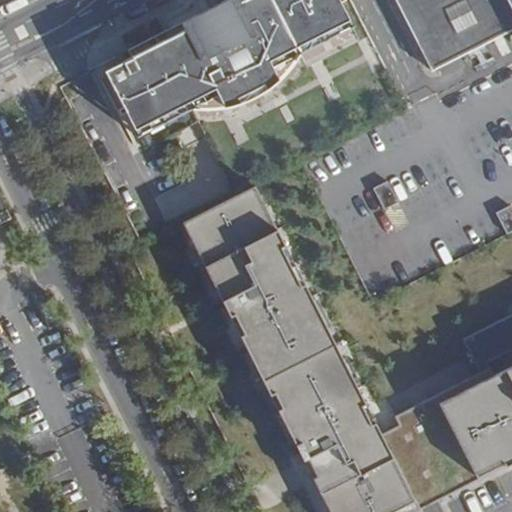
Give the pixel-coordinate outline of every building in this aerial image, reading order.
[(350,20),(339,0),(255,0),(242,7),(237,0),(228,0),(182,24),(187,35),(107,76),(136,132),(215,91),(223,107),(241,104),(261,93),(278,80),(269,63),(350,20)] [(511,18),(502,0),(390,0),(429,75),(511,32),(511,18)] [(237,195),(183,223),(331,511),(389,511),(415,499),(419,508),(427,503),(511,460),(511,314),(511,315),(464,339),(471,354),(481,373),(395,417),(400,425),(381,435),(259,195),(254,186),(237,195)] [(0,233),(18,224),(0,189),(0,233)] [(415,499),(389,511),(410,511),(419,508),(415,499)]
